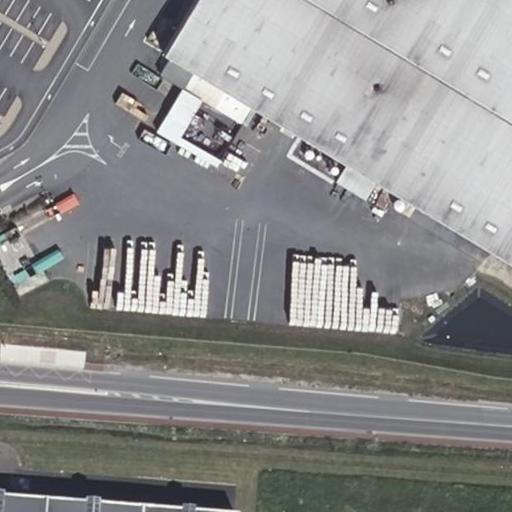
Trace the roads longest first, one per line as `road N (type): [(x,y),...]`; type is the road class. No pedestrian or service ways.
road 1 (secondary): [(511,417),(252,401)]
road 2 (secondary): [(252,401),(0,367)]
road 3 (secondary): [(0,391),(252,401)]
